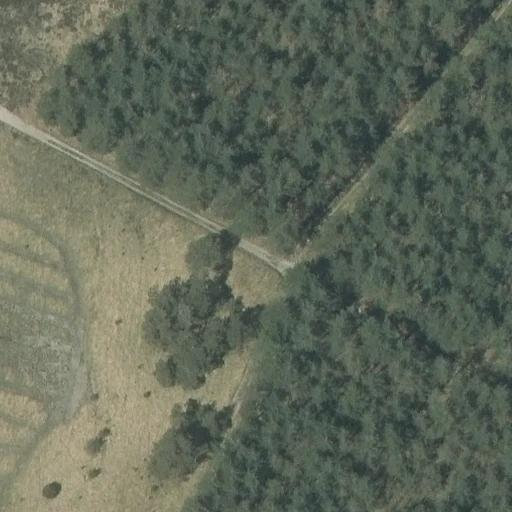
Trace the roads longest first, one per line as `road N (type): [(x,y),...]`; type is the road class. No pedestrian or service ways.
road 1 (track): [(511,404),(278,263),(0,115)]
road 2 (track): [(278,263),(169,511)]
